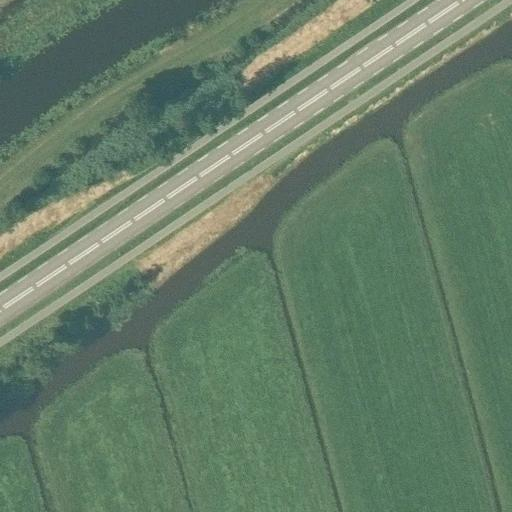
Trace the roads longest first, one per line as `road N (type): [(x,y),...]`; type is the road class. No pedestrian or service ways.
road 1 (primary): [(0,311),(465,0)]
road 2 (track): [(0,184),(132,86),(271,0)]
